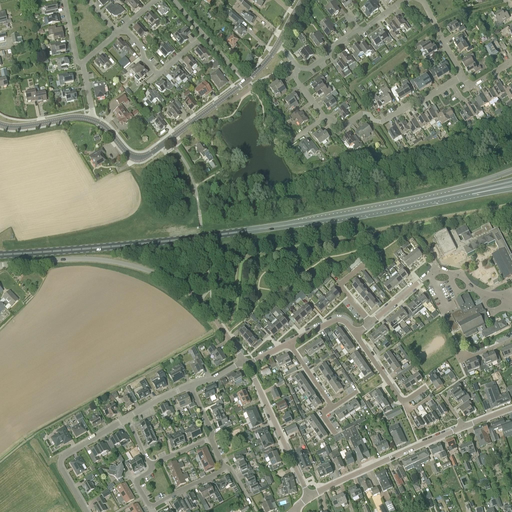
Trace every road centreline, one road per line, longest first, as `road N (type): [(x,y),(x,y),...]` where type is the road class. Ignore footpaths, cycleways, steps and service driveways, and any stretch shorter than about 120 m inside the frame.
road 1 (primary): [(0,254),(243,232),(452,194)]
road 2 (unclassified): [(309,497),(462,426)]
road 3 (residential): [(511,306),(439,270),(370,322)]
road 4 (residential): [(461,76),(383,121),(360,115),(341,128),(325,117)]
road 5 (unclassified): [(309,497),(244,362)]
road 6 (unclassified): [(244,362),(198,300),(136,267)]
road 7 (tertiary): [(169,138),(243,83),(278,42)]
road 8 (residential): [(86,511),(60,458),(127,417)]
road 9 (unclassified): [(0,264),(94,259),(136,267)]
road 10 (residential): [(224,466),(150,506),(136,485),(150,464)]
road 11 (residential): [(295,68),(308,69),(405,0)]
